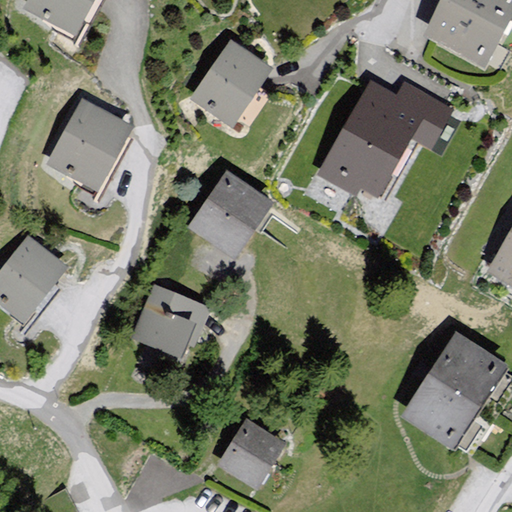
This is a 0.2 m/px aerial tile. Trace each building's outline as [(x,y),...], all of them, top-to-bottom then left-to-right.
[(39,0),(31,15),(86,44),(112,0),(39,0)] [(511,0),(457,0),(437,40),(503,77),(511,61),(511,0)] [(237,48),(198,102),(241,135),(284,78),(237,48)] [(0,53),(0,72),(9,58),(0,53)] [(378,87),(329,178),(367,202),(372,194),(389,205),(428,153),(445,162),(465,116),(413,87),(407,103),(378,87)] [(79,98),(46,164),(101,192),(134,126),(79,98)] [(236,179),(198,234),(248,266),(285,210),(236,179)] [(36,242),(0,287),(0,305),(33,331),(80,275),(36,242)] [(511,250),(496,276),(511,285),(511,250)] [(159,289),(136,342),(197,366),(218,313),(159,289)] [(511,358),(467,332),(411,416),(466,450),(511,377),(511,358)] [(254,420),(225,466),(268,490),(297,443),(272,430),(259,423),(254,420)]
